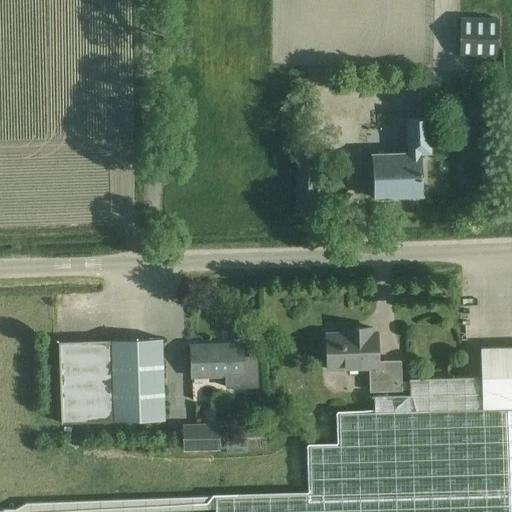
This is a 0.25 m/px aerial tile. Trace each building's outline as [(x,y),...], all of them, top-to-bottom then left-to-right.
[(497,58),(499,18),(459,16),(457,56),(497,58)] [(422,196),(421,176),(420,153),(430,152),(429,118),(406,118),(407,152),(371,154),(372,178),(373,198),(422,196)] [(317,151),(297,150),(296,214),(316,215),(317,151)] [(511,511),(511,347),(480,348),(481,376),(409,379),(409,381),(401,381),(400,360),(377,361),(376,332),(372,332),(372,327),(344,328),(344,333),(326,334),(327,369),(368,368),(369,392),(401,391),(401,389),(409,389),(409,395),(373,396),(374,412),(338,413),(339,445),(308,446),(310,493),(214,496),(215,508),(214,511),(511,511)] [(165,419),(163,338),(59,342),(62,423),(165,419)] [(190,346),(191,376),(225,375),(226,387),(257,386),(256,356),(243,357),(242,344),(190,346)] [(453,375),(454,375),(455,375),(457,375),(458,374),(459,374),(460,373),(460,372),(461,371),(461,369),(461,368),(461,367),(461,366),(460,365),(460,364),(459,363),(458,362),(457,361),(455,361),(454,361),(453,361),(452,361),(451,362),(450,363),(449,363),(448,365),(447,366),(447,367),(447,368),(447,369),(447,371),(448,372),(449,373),(450,374),(451,374),(452,375),(453,375)] [(219,423),(182,424),(183,450),(219,449),(219,423)] [(0,511),(102,511),(215,508),(214,496),(26,503),(15,509),(2,509),(2,508),(0,507),(0,511)]
